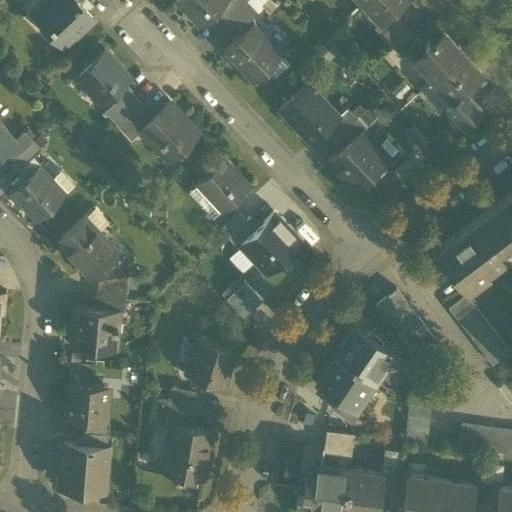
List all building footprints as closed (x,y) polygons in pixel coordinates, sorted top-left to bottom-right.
[(61,46),(62,47),(93,18),(76,1),(75,0),(51,0),(33,17),(35,18),(39,14),(65,42),(61,46)] [(176,0),(200,25),(217,8),(225,0),(176,0)] [(225,0),(217,8),(227,18),(246,0),(245,0),(225,0)] [(257,12),(246,0),(227,18),(238,30),(257,12)] [(403,0),(362,0),(380,20),(381,21),(391,11),(403,0)] [(373,27),(381,35),(398,19),(391,11),(381,21),(380,20),(373,27)] [(35,18),(61,46),(65,42),(39,14),(35,18)] [(381,35),(390,45),(408,29),(398,19),(381,35)] [(224,50),(253,81),(282,55),(252,23),(224,50)] [(418,40),(408,29),(390,45),(400,56),(418,40)] [(413,57),(432,77),(461,50),(442,30),(413,57)] [(75,76),(101,103),(119,87),(124,82),(131,76),(104,48),(75,76)] [(432,77),(452,99),(464,88),(482,72),(461,50),(432,77)] [(278,108),(310,143),(328,126),(339,116),(338,115),(306,81),(305,82),(310,87),(298,99),(293,93),(278,108)] [(140,100),(124,82),(119,87),(125,93),(135,104),(138,102),(140,100)] [(305,82),(293,93),(298,99),(310,87),(305,82)] [(445,105),(454,115),(473,97),(464,88),(452,99),(445,105)] [(106,111),(116,122),(135,104),(125,93),(106,111)] [(481,106),(473,97),(454,115),(462,123),(481,106)] [(161,141),(174,155),(199,132),(169,100),(152,116),(139,128),(140,129),(156,146),(161,141)] [(138,102),(135,104),(116,122),(131,138),(140,129),(139,128),(152,116),(138,102)] [(328,126),(336,135),(355,117),(346,107),(338,115),(339,116),(328,126)] [(364,127),(355,117),(336,135),(344,144),(361,128),(362,129),(364,127)] [(0,154),(2,152),(17,139),(15,138),(0,121),(0,154)] [(403,131),(419,148),(428,140),(412,123),(403,131)] [(385,138),(377,145),(362,129),(361,128),(344,144),(327,160),(354,189),(389,156),(396,150),(385,138)] [(2,152),(10,161),(33,140),(24,130),(15,138),(17,139),(2,152)] [(41,148),(33,140),(10,161),(19,170),(41,148)] [(196,181),(222,209),(249,185),(223,157),(196,181)] [(10,191),(37,219),(64,193),(38,165),(10,191)] [(185,190),(208,214),(214,208),(191,184),(185,190)] [(511,190),(490,207),(511,235),(511,190)] [(505,258),(511,253),(511,235),(490,207),(431,252),(443,267),(448,263),(465,286),(487,269),(485,266),(501,254),(505,258)] [(221,227),(229,236),(246,220),(238,211),(221,227)] [(239,244),(266,272),(300,240),(273,211),(254,228),(239,243),(239,244)] [(57,241),(92,277),(119,251),(84,215),(57,241)] [(254,228),(246,220),(229,236),(238,246),(239,244),(239,243),(254,228)] [(97,282),(96,295),(124,297),(126,276),(97,282)] [(226,298),(243,316),(262,298),(244,280),(226,298)] [(386,294),(400,313),(410,306),(395,286),(386,294)] [(448,306),(455,316),(473,303),(466,293),(448,306)] [(389,322),(391,320),(400,313),(386,294),(374,302),(389,322)] [(123,311),(124,297),(96,295),(95,307),(113,308),(112,310),(123,311)] [(455,316),(463,325),(480,312),(473,303),(455,316)] [(71,344),(115,348),(117,323),(111,322),(112,310),(113,308),(95,307),(75,305),(71,344)] [(398,330),(399,329),(417,315),(410,306),(400,313),(391,320),(398,330)] [(463,325),(470,335),(487,322),(480,312),(463,325)] [(399,329),(407,339),(425,325),(417,315),(399,329)] [(470,335),(477,344),(494,331),(487,322),(470,335)] [(353,324),(334,352),(374,379),(393,351),(353,324)] [(407,339),(414,348),(432,335),(425,325),(407,339)] [(477,344),(484,354),(502,341),(494,331),(477,344)] [(414,348),(421,358),(439,344),(432,335),(414,348)] [(185,373),(223,386),(235,350),(197,337),(185,373)] [(509,350),(502,341),(484,354),(492,364),(509,350)] [(446,354),(439,344),(421,358),(428,367),(446,354)] [(355,406),(374,379),(334,352),(315,380),(339,397),(354,407),(355,406)] [(110,395),(136,395),(137,364),(122,364),(122,378),(111,377),(110,395)] [(425,368),(423,380),(445,383),(447,371),(425,368)] [(423,380),(422,392),(444,395),(445,383),(423,380)] [(85,418),(105,420),(105,419),(107,397),(102,397),(103,384),(68,381),(65,417),(85,418)] [(171,386),(168,398),(192,402),(194,390),(171,386)] [(422,392),(420,404),(430,405),(442,407),(444,395),(422,392)] [(187,424),(189,414),(166,410),(168,398),(158,396),(153,420),(170,423),(170,421),(187,424)] [(332,407),(352,421),(360,409),(355,406),(354,407),(339,397),(332,407)] [(190,414),(192,402),(168,398),(166,410),(189,414),(190,414)] [(408,402),(407,414),(429,417),(430,405),(420,404),(408,402)] [(407,414),(405,426),(427,429),(429,417),(407,414)] [(85,418),(84,431),(108,432),(109,419),(105,419),(105,420),(85,418)] [(161,470),(203,478),(212,429),(187,424),(170,421),(170,423),(161,470)] [(457,445),(469,446),(472,424),(460,423),(457,445)] [(469,446),(481,448),(484,426),(472,424),(469,446)] [(426,441),(427,429),(405,426),(404,438),(426,441)] [(496,427),(484,426),(481,448),(493,449),(496,427)] [(508,429),(496,427),(493,449),(505,451),(508,429)] [(322,451),(350,455),(354,431),(325,428),(322,451)] [(107,444),(108,432),(84,431),(83,442),(107,444)] [(60,481),(63,441),(60,440),(56,486),(106,491),(110,446),(107,446),(102,445),(101,459),(106,459),(104,484),(60,481)] [(60,481),(104,484),(106,459),(101,459),(102,445),(107,446),(107,444),(83,442),(63,441),(60,481)] [(382,446),(381,461),(394,462),(395,447),(382,446)] [(322,451),(321,463),(349,467),(350,455),(322,451)] [(308,510),(323,511),(342,511),(349,467),(321,463),(307,461),(304,480),(312,481),(311,491),(308,510)] [(381,487),(392,489),(395,465),(382,464),(381,471),(383,471),(381,487)] [(409,467),(395,465),(392,489),(404,490),(406,472),(408,473),(409,467)] [(381,471),(349,467),(342,511),(377,511),(381,487),(383,471),(381,471)] [(469,511),(471,500),(474,482),(472,482),(408,473),(406,472),(404,490),(400,511),(469,511)] [(471,500),(483,502),(486,478),(473,476),(472,482),(474,482),(471,500)] [(500,480),(486,478),(483,502),(495,503),(497,485),(499,485),(500,480)] [(304,480),(303,490),(311,491),(312,481),(304,480)] [(493,511),(511,511),(511,486),(499,485),(497,485),(495,503),(493,511)] [(294,508),(308,510),(311,491),(303,490),(297,489),(294,508)]
